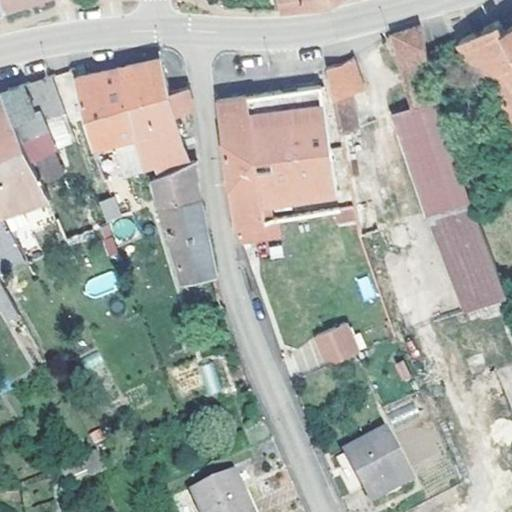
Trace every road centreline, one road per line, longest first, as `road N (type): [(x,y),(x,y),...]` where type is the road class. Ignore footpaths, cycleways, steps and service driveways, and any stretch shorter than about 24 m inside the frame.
road 1 (residential): [(192,38),(227,279),(323,511)]
road 2 (secondary): [(192,38),(309,34),(413,7)]
road 3 (secondary): [(0,66),(157,37)]
